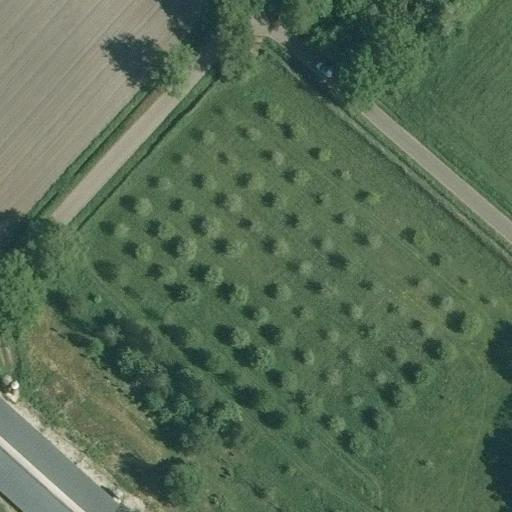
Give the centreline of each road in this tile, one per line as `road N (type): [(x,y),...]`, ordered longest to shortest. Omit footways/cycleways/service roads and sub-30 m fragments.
road 1 (unclassified): [(0,292),(254,11)]
road 2 (unclassified): [(511,237),(254,11)]
